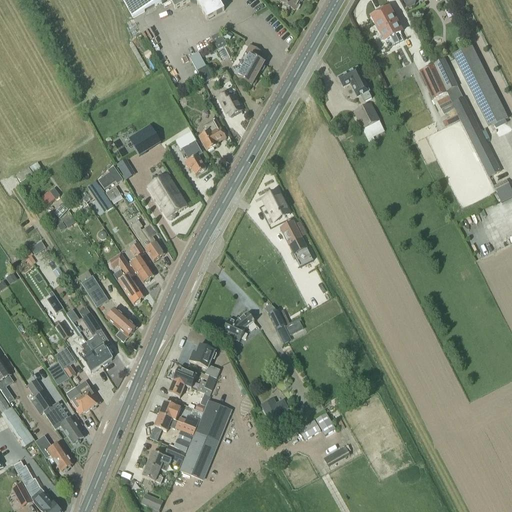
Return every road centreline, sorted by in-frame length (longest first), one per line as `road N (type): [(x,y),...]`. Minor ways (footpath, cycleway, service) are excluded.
road 1 (primary): [(84,511),(203,237),(337,0)]
road 2 (unknown): [(164,323),(179,348),(128,465)]
